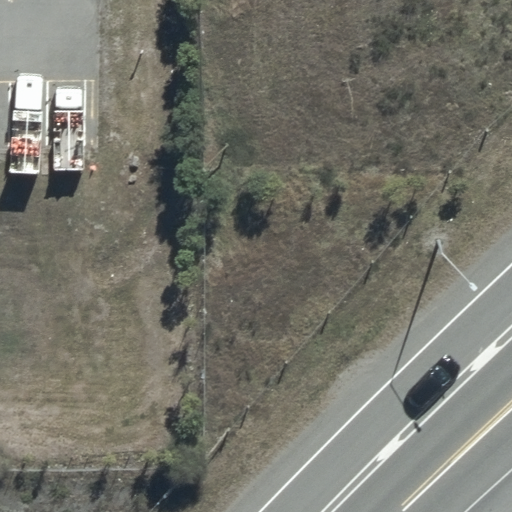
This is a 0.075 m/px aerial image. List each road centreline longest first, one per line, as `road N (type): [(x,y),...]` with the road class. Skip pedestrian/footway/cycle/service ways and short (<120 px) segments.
road 1 (secondary): [(289,511),(511,294)]
road 2 (secondary): [(395,511),(511,402)]
